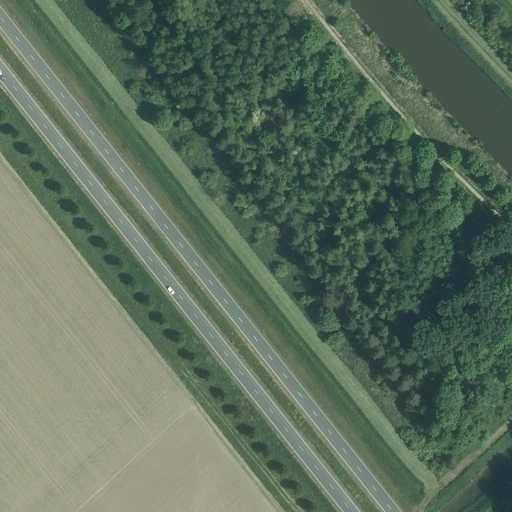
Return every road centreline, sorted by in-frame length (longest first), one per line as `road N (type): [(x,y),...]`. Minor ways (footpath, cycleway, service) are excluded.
road 1 (trunk): [(393,511),(0,18)]
road 2 (trunk): [(0,69),(351,511)]
